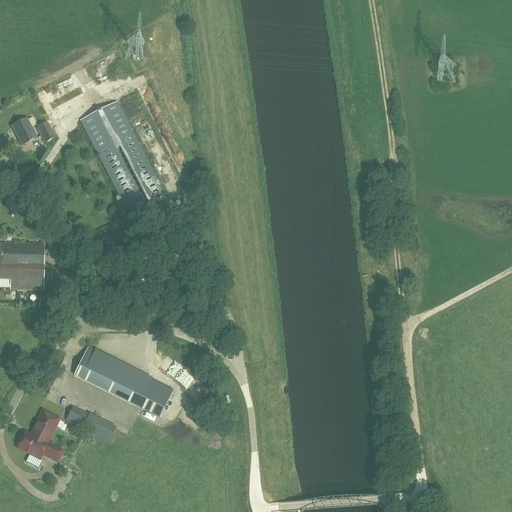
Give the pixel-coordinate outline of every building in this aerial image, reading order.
[(167,198),(118,101),(80,121),(129,217),(167,198)] [(26,120),(12,127),(22,146),(36,139),(26,120)] [(55,138),(48,123),(36,129),(44,144),(55,138)] [(43,245),(0,243),(0,279),(9,280),(9,290),(42,291),(43,245)] [(115,280),(135,274),(131,263),(111,269),(112,273),(115,280)] [(149,273),(130,279),(133,290),(153,284),(152,284),(157,282),(155,277),(151,278),(149,273)] [(87,348),(74,375),(159,417),(172,391),(87,348)] [(190,379),(186,384),(194,389),(198,384),(190,379)] [(89,416),(72,408),(66,420),(83,429),(89,416)] [(32,432),(48,440),(59,419),(43,411),(32,432)] [(48,440),(32,432),(30,436),(25,433),(24,436),(22,437),(21,439),(20,441),(19,443),(19,445),(18,448),(30,455),(31,457),(35,459),(38,459),(40,459),(42,454),(57,462),(62,451),(47,443),(48,440)]
